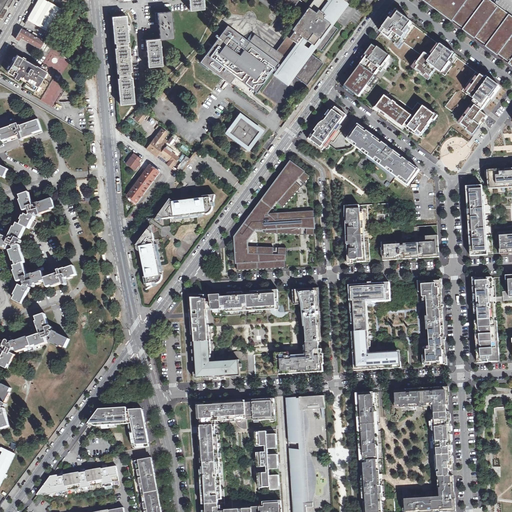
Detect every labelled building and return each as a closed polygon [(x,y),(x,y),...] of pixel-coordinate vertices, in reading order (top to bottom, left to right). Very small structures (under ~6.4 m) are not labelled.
[(62,9),(46,0),(38,0),(28,17),(50,30),(62,9)] [(188,0),(190,10),(204,9),(203,0),(188,0)] [(278,55),(255,38),(248,47),(225,29),(211,47),(200,62),(230,84),(235,77),(256,93),(273,70),(278,63),(282,66),(283,67),(285,65),(308,83),(323,63),(309,52),(314,46),(321,51),(337,29),(330,23),(325,19),(335,6),(341,10),(348,0),(316,0),(285,43),(287,44),(278,55)] [(225,29),(248,47),(255,38),(278,55),(287,44),(285,43),(316,0),(313,0),(276,50),(254,34),(249,41),(227,25),(225,29)] [(511,17),(489,0),(422,0),(511,66),(511,17)] [(325,19),(330,23),(341,10),(335,6),(325,19)] [(405,43),(418,53),(431,35),(397,11),(384,29),(386,31),(383,35),(391,40),(391,39),(397,44),(399,45),(402,41),(405,43)] [(160,38),(160,40),(173,38),(171,12),(157,13),(158,24),(155,25),(155,27),(157,27),(157,28),(159,28),(160,38)] [(127,31),(131,30),(131,28),(130,25),(127,26),(126,15),(112,17),(114,42),(116,42),(116,48),(115,48),(117,73),(119,72),(119,78),(118,78),(120,104),(122,104),(134,103),(133,92),(137,91),(137,89),(136,86),(133,86),(132,77),(131,77),(130,72),(131,72),(130,61),(134,61),(134,58),(133,56),(130,56),(129,47),(128,47),(127,42),(128,42),(127,31)] [(44,41),(21,28),(15,38),(19,40),(21,37),(29,42),(45,51),(49,44),(44,41)] [(456,80),(468,63),(442,44),(440,45),(437,43),(438,41),(431,35),(418,53),(422,56),(424,53),(425,54),(423,57),(425,58),(422,62),(426,65),(421,73),(420,74),(428,80),(436,69),(445,76),(446,74),(456,80)] [(160,38),(146,40),(147,51),(143,52),(143,57),(147,56),(148,67),(162,66),(160,40),(160,38)] [(377,48),(373,45),(348,79),(350,80),(348,83),(362,93),(368,85),(375,76),(385,62),(385,63),(390,56),(378,47),(377,48)] [(39,68),(17,55),(8,71),(37,88),(46,73),(39,68)] [(425,58),(423,57),(414,68),(421,73),(426,65),(422,62),(425,58)] [(501,87),(468,63),(456,80),(453,84),(459,89),(446,107),(461,118),(458,123),(474,134),(487,117),(482,113),(501,87)] [(282,66),(277,73),(287,81),(292,74),(307,85),(308,83),(285,65),(283,67),(282,66)] [(40,100),(53,107),(63,88),(56,84),(59,79),(54,76),(40,100)] [(375,76),(368,85),(370,87),(378,77),(375,76)] [(359,97),(362,93),(348,83),(344,88),(354,96),(355,94),(359,97)] [(386,96),(377,108),(404,128),(405,127),(407,129),(414,119),(412,117),(413,116),(397,104),(394,101),(393,102),(386,96)] [(347,116),(336,107),(327,119),(325,118),(311,136),(313,138),(311,140),(321,148),(323,146),(325,147),(328,144),(337,131),(336,131),(347,116)] [(414,119),(407,129),(408,129),(409,128),(416,134),(418,131),(423,135),(430,125),(429,125),(433,120),(436,116),(435,115),(424,107),(415,119),(414,119)] [(404,128),(377,108),(375,110),(381,113),(385,116),(385,117),(403,130),(405,129),(404,128)] [(142,124),(146,114),(138,112),(134,121),(142,124)] [(248,149),(262,130),(240,114),(226,132),(248,149)] [(12,125),(0,129),(0,132),(4,143),(17,139),(16,138),(19,137),(20,140),(21,140),(21,141),(22,141),(23,141),(23,140),(24,140),(24,139),(30,137),(43,132),(39,119),(30,122),(30,124),(20,127),(19,124),(17,125),(13,126),(12,125)] [(150,131),(154,134),(160,126),(161,124),(158,122),(150,131)] [(366,130),(359,125),(347,140),(353,145),(366,154),(397,177),(408,186),(420,170),(374,136),(366,130)] [(151,152),(156,156),(157,156),(167,141),(163,138),(166,134),(160,130),(146,148),(151,152)] [(167,141),(157,156),(162,160),(167,163),(169,160),(172,162),(173,163),(177,157),(174,154),(171,152),(173,149),(169,146),(170,144),(167,141)] [(147,165),(134,155),(126,164),(140,174),(147,165)] [(179,173),(187,162),(183,159),(175,170),(179,173)] [(292,162),(236,238),(238,270),(285,267),(285,251),(259,253),(257,229),(273,228),(273,231),(302,229),(302,231),(314,230),(313,215),(301,216),(301,214),(272,216),(265,217),(276,202),(283,208),(302,187),(297,183),(301,179),(305,183),(311,177),(292,162)] [(151,165),(128,197),(132,199),(137,203),(144,195),(157,177),(160,173),(151,165)] [(0,179),(10,176),(7,168),(0,171),(0,169),(0,179)] [(511,169),(488,171),(489,186),(489,194),(511,192),(511,169)] [(468,188),(472,255),(493,254),(492,235),(486,235),(484,206),(490,205),(489,194),(489,186),(468,188)] [(21,196),(24,204),(22,205),(25,211),(29,210),(31,215),(30,216),(26,215),(20,225),(17,224),(14,231),(13,231),(10,237),(11,238),(11,239),(0,234),(0,244),(2,245),(2,246),(7,249),(8,250),(10,245),(14,247),(15,250),(10,251),(11,254),(13,257),(13,258),(14,257),(17,265),(17,266),(15,266),(15,267),(18,275),(17,275),(17,276),(18,280),(19,282),(23,280),(25,285),(24,287),(20,285),(17,291),(18,292),(14,300),(22,304),(30,288),(30,287),(31,285),(32,286),(32,287),(33,287),(34,287),(35,287),(35,286),(35,285),(35,284),(45,281),(46,281),(48,287),(57,284),(57,286),(63,283),(64,284),(64,285),(65,286),(67,285),(67,284),(67,283),(66,279),(77,275),(74,266),(65,269),(65,268),(59,271),(60,274),(58,275),(58,274),(45,279),(45,278),(43,272),(34,275),(34,274),(29,276),(30,277),(28,277),(28,276),(23,264),(24,264),(24,263),(25,263),(20,246),(19,246),(18,244),(19,243),(20,243),(20,244),(22,243),(22,242),(22,241),(22,240),(21,240),(20,240),(26,228),(26,227),(29,229),(33,221),(34,221),(36,217),(37,215),(38,215),(38,216),(39,217),(40,217),(41,217),(41,216),(41,215),(41,214),(47,212),(47,211),(55,208),(56,208),(53,199),(40,204),(39,203),(35,204),(36,206),(34,207),(34,206),(29,193),(21,196)] [(206,214),(207,214),(208,214),(209,213),(210,212),(211,212),(211,211),(212,211),(212,210),(212,209),(212,208),(212,207),(212,203),(214,203),(215,197),(203,199),(199,200),(200,202),(198,202),(197,202),(196,202),(193,202),(193,200),(185,201),(181,202),(182,204),(180,205),(179,202),(175,203),(175,204),(172,204),(172,203),(169,203),(168,203),(159,216),(163,219),(206,214)] [(367,205),(345,206),(349,263),(370,262),(369,244),(369,239),(365,239),(363,239),(356,239),(356,233),(362,232),(368,232),(367,221),(368,221),(367,205)] [(153,218),(149,223),(150,228),(152,226),(156,220),(158,218),(158,217),(153,218)] [(148,289),(154,286),(153,283),(157,283),(158,283),(158,282),(159,282),(160,282),(160,281),(161,281),(161,280),(161,279),(162,278),(162,277),(162,276),(162,275),(153,233),(149,230),(140,242),(140,246),(141,246),(142,249),(141,249),(141,250),(142,253),(144,253),(145,255),(142,255),(145,267),(146,267),(147,271),(148,271),(148,272),(146,273),(147,277),(146,277),(148,289)] [(511,231),(492,233),(492,235),(493,254),(504,253),(504,237),(511,236),(511,231)] [(397,244),(397,241),(388,242),(387,240),(386,239),(385,238),(384,238),(382,237),(380,236),(379,237),(379,247),(383,246),(383,260),(439,256),(438,250),(439,249),(438,235),(426,236),(426,242),(397,244)] [(439,256),(383,260),(383,261),(439,257),(439,249),(438,250),(439,256)] [(511,276),(508,276),(510,296),(503,297),(503,301),(511,300),(511,276)] [(474,279),(476,320),(495,319),(495,314),(497,314),(496,298),(493,299),(492,292),(496,292),(495,277),(474,279)] [(420,282),(421,293),(423,293),(423,301),(427,301),(428,308),(425,309),(427,338),(430,338),(430,346),(426,346),(427,355),(424,355),(425,365),(431,365),(431,362),(438,362),(438,364),(446,364),(441,281),(433,281),(433,284),(427,284),(426,282),(420,282)] [(369,331),(367,302),(385,301),(386,303),(386,304),(387,306),(388,307),(389,308),(391,309),(390,284),(385,285),(385,286),(382,286),(382,285),(351,287),(353,332),(369,331)] [(288,291),(290,312),(298,311),(298,313),(305,312),(306,320),(299,321),(300,343),(307,343),(319,342),(322,342),(318,289),(288,291)] [(248,310),(249,314),(266,313),(266,307),(270,307),(270,308),(271,310),(272,313),(274,315),(277,317),(281,317),(284,316),(285,316),(288,313),(288,312),(290,312),(288,291),(269,292),(270,293),(260,294),(260,292),(247,293),(248,305),(248,310)] [(247,295),(238,295),(237,294),(221,295),(222,316),(243,315),(243,310),(243,305),(248,305),(247,293),(247,295)] [(215,341),(214,325),(210,325),(209,326),(208,318),(208,310),(213,310),(214,317),(222,316),(221,295),(210,296),(211,298),(205,298),(204,296),(191,297),(194,343),(215,341)] [(12,353),(11,355),(9,354),(11,350),(14,349),(16,348),(18,352),(24,350),(24,349),(32,346),(33,346),(41,343),(41,345),(48,343),(46,339),(44,339),(43,337),(48,335),(51,337),(53,338),(51,342),(57,345),(58,344),(66,347),(66,348),(70,340),(58,334),(58,333),(54,331),(53,332),(51,331),(51,330),(52,330),(53,330),(53,329),(53,328),(53,327),(52,327),(51,327),(51,326),(50,327),(45,314),(37,317),(40,325),(39,326),(40,328),(41,332),(43,332),(44,333),(30,338),(29,337),(16,342),(16,341),(12,342),(12,343),(10,344),(10,342),(10,341),(9,340),(8,340),(7,341),(6,342),(0,339),(0,338),(0,351),(3,353),(4,353),(5,351),(6,352),(6,353),(0,364),(0,365),(8,369),(12,361),(13,361),(16,355),(12,353)] [(476,320),(479,360),(498,359),(495,319),(476,320)] [(353,332),(356,370),(361,369),(361,368),(400,365),(399,351),(407,351),(407,345),(406,345),(405,343),(403,342),(402,341),(400,341),(398,340),(396,340),(394,341),(393,342),(392,342),(391,343),(390,344),(389,346),(388,347),(388,349),(388,352),(370,353),(369,331),(353,332)] [(196,380),(211,379),(211,378),(241,376),(241,377),(250,376),(248,355),(245,355),(244,354),(242,352),(240,352),(238,351),(236,351),(234,352),(233,353),(232,354),(231,355),(229,356),(229,357),(229,358),(229,359),(228,361),(215,362),(214,354),(216,354),(215,341),(194,343),(196,380)] [(256,376),(293,374),(293,371),(300,371),(305,370),(305,373),(324,372),(322,349),(320,349),(319,342),(307,343),(307,345),(303,346),(304,353),(307,353),(307,355),(299,355),(292,356),(290,356),(290,353),(254,355),(256,376)] [(0,423),(2,429),(10,426),(6,414),(7,413),(5,408),(4,409),(3,407),(4,406),(5,407),(6,407),(7,406),(7,404),(6,403),(9,397),(8,397),(12,389),(12,388),(3,384),(0,391),(0,423)] [(428,413),(449,412),(448,388),(422,389),(422,391),(415,391),(415,390),(401,391),(401,392),(396,392),(395,391),(382,392),(384,406),(385,417),(390,422),(397,422),(403,416),(403,412),(417,411),(416,407),(424,407),(424,410),(428,410),(428,413)] [(381,423),(378,392),(358,393),(359,418),(362,417),(363,431),(360,431),(362,460),(383,459),(381,431),(377,431),(376,424),(381,423)] [(325,395),(318,396),(300,397),(301,410),(326,408),(325,395)] [(287,398),(289,441),(299,442),(303,442),(302,431),(302,432),(304,432),(305,432),(306,431),(307,430),(308,429),(308,427),(307,426),(306,425),(305,425),(304,425),(302,425),(301,419),(301,410),(300,398),(297,398),(296,397),(287,398)] [(253,421),(275,420),(273,399),(252,400),(252,401),(226,403),(226,402),(198,403),(199,432),(203,482),(205,482),(205,485),(205,489),(203,489),(204,511),(280,511),(281,506),(278,506),(277,501),(265,502),(265,507),(252,507),(251,504),(249,504),(249,505),(247,505),(246,502),(244,501),(241,499),(238,498),(234,498),(231,500),(232,509),(218,510),(217,500),(221,500),(221,496),(219,496),(218,489),(220,489),(220,481),(218,481),(218,477),(220,477),(217,435),(215,436),(215,425),(213,425),(212,421),(235,420),(235,423),(236,425),(238,427),(240,428),(242,429),(244,429),(246,429),(245,418),(253,417),(253,421)] [(130,423),(130,426),(134,426),(132,414),(130,414),(130,410),(127,408),(117,409),(100,410),(91,423),(95,426),(130,423)] [(145,411),(131,412),(132,414),(134,426),(130,426),(134,448),(134,450),(152,449),(148,429),(145,411)] [(432,477),(453,476),(452,465),(453,465),(453,462),(450,462),(450,454),(452,455),(449,412),(428,413),(431,455),(439,455),(440,462),(432,462),(432,477)] [(266,432),(255,433),(256,447),(267,446),(267,449),(277,449),(276,434),(267,435),(266,432)] [(306,476),(305,476),(304,469),(305,466),(305,463),(306,457),(306,454),(306,451),(303,450),(302,450),(302,451),(300,451),(300,449),(299,443),(299,442),(289,441),(289,445),(293,511),(307,511),(307,507),(313,507),(313,502),(306,503),(306,494),(307,494),(308,494),(309,494),(310,494),(311,493),(312,492),(312,490),(312,489),(311,488),(310,487),(309,487),(308,487),(306,487),(306,488),(305,480),(306,481),(307,480),(308,480),(308,479),(308,478),(308,477),(308,476),(307,476),(306,476)] [(0,450),(2,451),(0,455),(0,489),(16,452),(2,446),(0,450)] [(268,452),(256,453),(257,467),(268,467),(269,470),(278,469),(277,455),(268,455),(268,452)] [(130,460),(136,495),(158,491),(154,471),(152,458),(144,459),(144,461),(137,462),(137,460),(136,458),(130,460)] [(383,459),(362,460),(363,476),(366,476),(366,481),(363,480),(364,511),(386,511),(384,480),(380,481),(380,474),(384,474),(383,459)] [(42,494),(50,500),(114,489),(120,487),(119,481),(117,466),(107,468),(107,466),(103,467),(103,468),(85,472),(85,470),(81,471),(81,473),(59,477),(59,475),(52,476),(38,495),(42,494)] [(269,473),(258,474),(258,488),(268,487),(268,486),(270,486),(270,490),(279,490),(279,475),(269,476),(269,473)] [(434,491),(411,492),(407,490),(403,489),(400,490),(399,491),(397,492),(395,494),(394,496),(394,499),(395,511),(410,511),(413,511),(424,511),(425,511),(432,511),(434,511),(455,510),(453,475),(453,476),(432,477),(434,491)] [(136,495),(139,511),(161,511),(161,509),(158,491),(136,495)]
